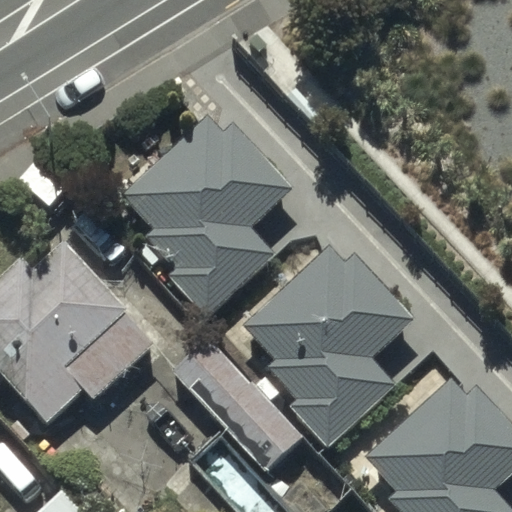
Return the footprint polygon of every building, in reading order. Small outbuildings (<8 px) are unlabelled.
[(223,157),(208,141),(139,206),(170,239),(160,248),(190,279),(180,288),(209,318),(266,264),(242,239),(284,200),(234,147),(223,157)] [(144,356),(64,266),(30,296),(21,285),(0,303),(0,369),(47,423),(85,389),(94,400),(144,356)] [(343,289),(327,272),(259,337),(290,370),(280,380),(309,411),(300,419),(329,449),(386,395),(362,370),(403,331),(353,279),(343,289)] [(204,345),(172,376),(270,478),(301,447),(204,345)] [(465,419),(450,403),(381,468),(412,501),(402,510),(404,511),(494,511),(484,501),(511,474),(511,447),(476,409),(465,419)] [(81,511),(63,490),(36,511),(81,511)]
